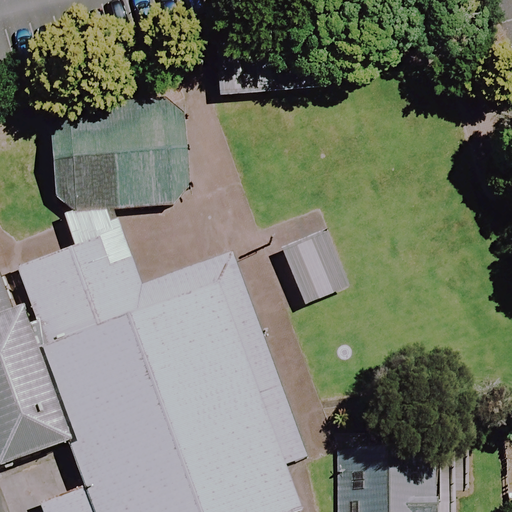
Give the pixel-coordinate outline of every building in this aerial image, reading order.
[(51,114),(61,215),(185,203),(176,103),(51,114)] [(352,289),(328,230),(278,251),(302,309),(352,289)] [(125,238),(16,275),(89,490),(38,507),(40,511),(295,511),(281,470),(303,462),(234,261),(143,292),(125,238)] [(0,471),(67,449),(20,310),(9,314),(0,287),(0,471)] [(443,511),(444,443),(335,443),(334,511),(443,511)]
